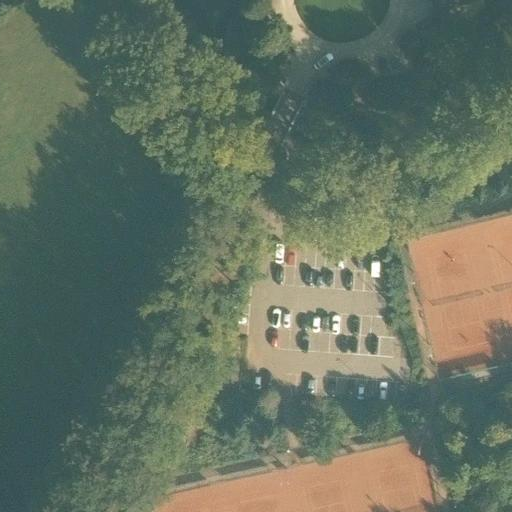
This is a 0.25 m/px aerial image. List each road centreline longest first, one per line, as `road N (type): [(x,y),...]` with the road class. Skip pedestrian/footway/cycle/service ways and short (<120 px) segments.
road 1 (unclassified): [(89,511),(259,168)]
road 2 (residential): [(259,168),(212,130),(115,0)]
